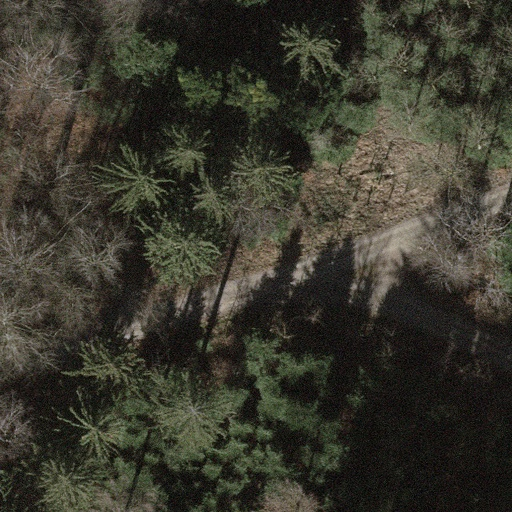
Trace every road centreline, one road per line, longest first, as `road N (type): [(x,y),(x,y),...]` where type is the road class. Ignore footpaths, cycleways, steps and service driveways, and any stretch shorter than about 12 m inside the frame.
road 1 (track): [(330,266),(87,347),(0,360)]
road 2 (track): [(330,266),(511,359)]
road 3 (track): [(511,200),(330,266)]
